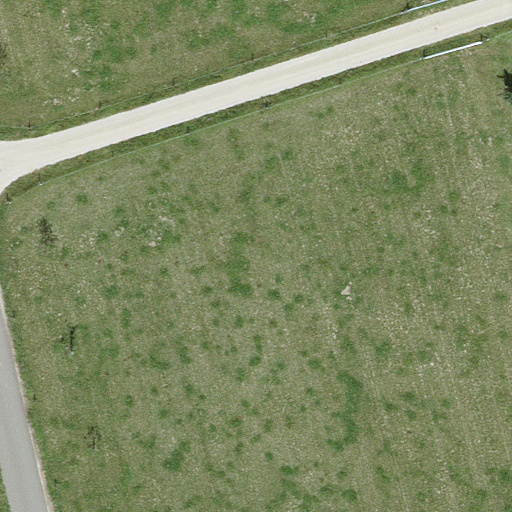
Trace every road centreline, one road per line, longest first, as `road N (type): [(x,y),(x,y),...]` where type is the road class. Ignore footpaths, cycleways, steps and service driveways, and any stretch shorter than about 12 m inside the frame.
road 1 (track): [(0,178),(511,16)]
road 2 (unclassified): [(0,337),(41,511)]
